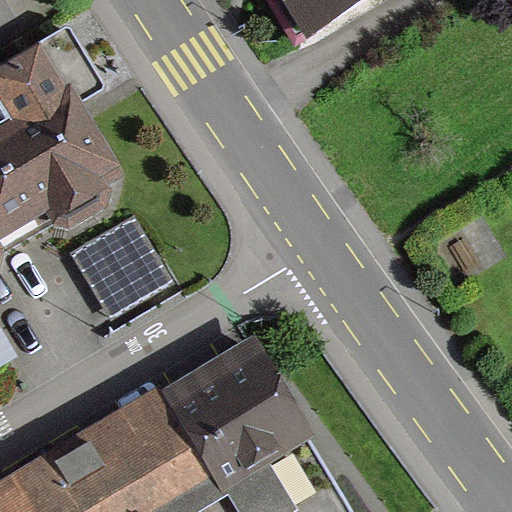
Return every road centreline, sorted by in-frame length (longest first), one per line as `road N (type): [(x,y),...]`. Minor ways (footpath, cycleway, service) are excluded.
road 1 (residential): [(318,248),(0,437)]
road 2 (tertiary): [(318,248),(506,511)]
road 3 (tertiary): [(157,0),(318,248)]
